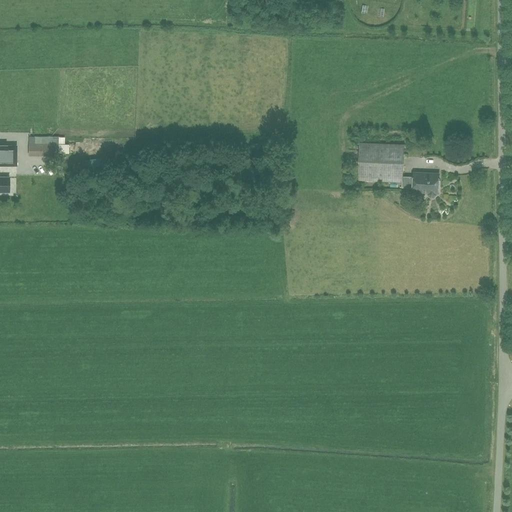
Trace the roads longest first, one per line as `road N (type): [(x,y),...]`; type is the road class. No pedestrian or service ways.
road 1 (unclassified): [(502,382),(500,0)]
road 2 (unclassified): [(496,511),(502,382)]
